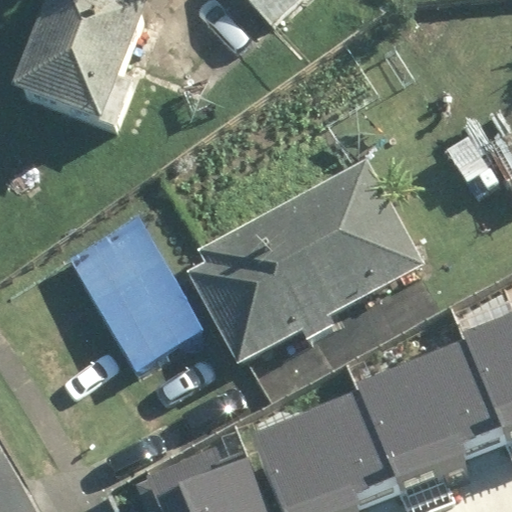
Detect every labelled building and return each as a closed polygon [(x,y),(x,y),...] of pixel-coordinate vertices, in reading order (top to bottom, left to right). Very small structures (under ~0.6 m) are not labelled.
[(139,90),(123,83),(148,22),(93,0),(51,0),(9,107),(100,143),(102,137),(118,144),(139,90)] [(317,0),(238,0),(278,39),(317,0)] [(511,133),(483,147),(479,138),(450,152),(467,188),(499,172),(511,198),(511,133)] [(170,274),(225,381),(301,342),(306,353),(336,338),(330,327),(425,279),(369,172),(170,274)] [(511,318),(141,489),(151,511),(358,511),(511,441),(511,318)] [(511,451),(495,462),(511,490),(511,451)]
